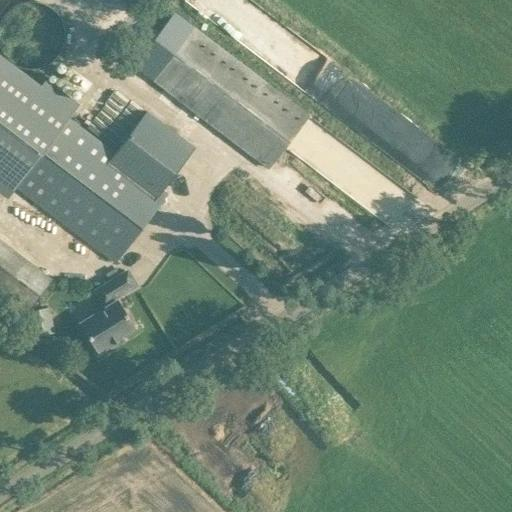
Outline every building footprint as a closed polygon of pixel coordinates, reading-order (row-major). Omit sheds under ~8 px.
[(4,38),(10,47),(18,53),(28,57),(39,56),(49,52),(57,45),(62,36),(64,25),(62,15),(56,5),(49,0),(14,0),(11,2),(5,10),(2,18),(1,28),(4,38)] [(312,77),(321,66),(238,0),(190,0),(263,57),(267,52),(294,73),(299,67),(312,77)] [(134,66),(268,168),(308,115),(174,14),(134,66)] [(166,185),(183,162),(184,161),(186,158),(186,156),(187,154),(187,152),(187,149),(186,147),(186,146),(185,143),(183,141),(182,139),(180,137),(148,113),(120,150),(0,59),(0,187),(10,195),(16,187),(115,262),(171,189),(166,185)] [(431,180),(448,151),(415,131),(397,160),(431,180)] [(246,194),(226,215),(274,259),(293,238),(246,194)] [(0,302),(21,318),(51,279),(0,240),(0,302)] [(106,308),(80,324),(98,355),(119,342),(116,339),(135,328),(116,297),(135,285),(127,271),(96,291),(106,308)] [(48,308),(27,312),(32,337),(53,333),(48,308)]
